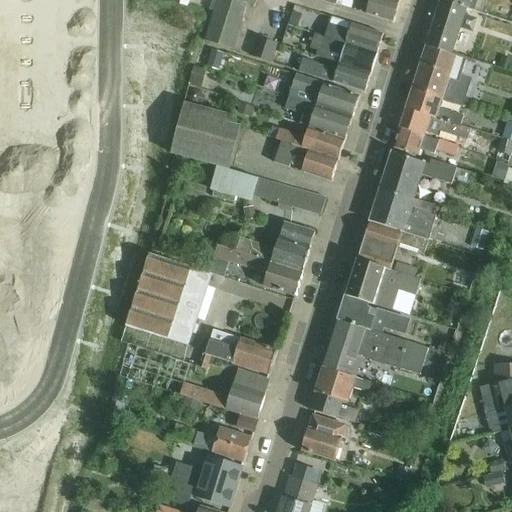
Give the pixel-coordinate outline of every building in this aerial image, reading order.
[(48,0),(4,0),(3,97),(47,98),(48,0)] [(255,7),(233,0),(214,0),(211,11),(213,12),(213,14),(214,15),(215,13),(241,21),(247,6),(254,8),(255,7)] [(346,0),(354,2),(354,0),(365,0),(370,2),(366,16),(393,25),(399,3),(388,0),(346,0)] [(442,0),(442,1),(467,9),(475,11),(483,14),(487,0),(442,0)] [(442,1),(427,48),(452,55),(461,27),(473,31),(477,17),(466,13),(467,9),(442,1)] [(288,27),(298,30),(303,13),(293,10),(288,27)] [(214,15),(210,27),(237,36),(241,21),(215,13),(214,15)] [(331,19),(324,38),(377,56),(384,36),(331,19)] [(237,36),(210,27),(205,43),(232,51),(237,36)] [(377,56),(324,38),(315,35),(311,51),(319,54),(318,58),(371,75),(377,56)] [(271,64),(277,45),(258,40),(252,58),(271,64)] [(413,91),(443,100),(464,107),(473,79),(462,76),(467,61),(452,55),(427,48),(413,91)] [(211,50),(206,66),(218,70),(223,54),(211,50)] [(499,67),(510,70),(511,63),(511,60),(501,58),(499,67)] [(300,70),(299,73),(312,77),(361,93),(365,94),(371,75),(340,65),(338,70),(304,60),(300,70)] [(195,68),(190,84),(202,89),(208,72),(195,68)] [(316,107),(353,119),(360,98),(296,77),(292,88),(320,97),(316,107)] [(443,100),(413,91),(407,110),(437,119),(461,127),(461,126),(464,117),(440,109),(443,100)] [(289,98),(285,110),(304,116),(300,127),(309,129),(317,132),(346,141),(353,119),(316,107),(289,98)] [(185,102),(171,154),(177,155),(229,170),(241,125),(229,122),(231,114),(185,102)] [(252,108),(244,106),(242,114),(250,116),(252,108)] [(407,110),(401,129),(426,136),(427,133),(437,136),(439,131),(468,140),(472,130),(461,126),(461,127),(437,119),(407,110)] [(280,131),(276,141),(280,142),(280,143),(284,144),(339,162),(346,141),(317,132),(309,129),(306,139),(280,131)] [(401,129),(395,148),(419,156),(421,150),(430,153),(435,155),(437,150),(456,156),(459,147),(440,141),(426,136),(401,129)] [(332,182),(339,162),(283,144),(277,164),(291,169),(295,156),(308,160),(303,173),(332,183),(332,182)] [(511,154),(511,147),(502,144),(498,158),(510,162),(511,154)] [(393,154),(377,203),(414,215),(416,210),(432,215),(434,206),(414,199),(422,175),(452,184),(454,178),(457,169),(431,161),(430,165),(393,153),(393,154)] [(498,163),(493,178),(504,182),(509,167),(498,163)] [(326,200),(218,170),(212,188),(216,189),(214,195),(236,202),(237,196),(248,199),(254,201),(256,192),(264,200),(279,204),(278,208),(292,212),(293,208),(319,217),(320,216),(321,216),(326,200)] [(414,215),(377,203),(371,222),(403,233),(429,241),(437,216),(432,215),(416,210),(414,215)] [(256,217),(254,206),(245,207),(247,218),(256,217)] [(371,222),(359,260),(391,271),(400,243),(425,251),(429,241),(403,233),(371,222)] [(241,240),(237,253),(305,271),(312,249),(311,249),(315,234),(285,225),(277,251),(241,240)] [(489,232),(477,228),(472,246),(483,250),(489,232)] [(218,250),(215,259),(230,264),(268,276),(264,287),(297,298),(305,271),(237,253),(218,247),(218,250)] [(189,348),(212,276),(150,257),(127,328),(189,348)] [(359,260),(347,296),(347,297),(393,311),(399,290),(416,296),(421,280),(414,278),(406,275),(394,272),(391,271),(359,260)] [(397,263),(394,272),(406,275),(414,278),(417,269),(397,263)] [(452,297),(448,311),(459,314),(463,300),(452,297)] [(339,321),(382,334),(383,331),(404,337),(409,321),(398,318),(398,317),(346,301),(339,321)] [(446,355),(382,334),(339,321),(324,368),(351,377),(356,378),(361,361),(357,359),(357,357),(421,376),(424,365),(441,370),(446,355)] [(212,342),(207,356),(270,376),(278,351),(242,340),(239,351),(212,342)] [(442,342),(438,352),(448,355),(451,345),(442,342)] [(496,386),(491,387),(497,411),(506,408),(511,430),(511,429),(511,365),(496,366),(496,386)] [(356,378),(351,377),(324,369),(311,411),(338,418),(355,423),(359,411),(342,406),(343,401),(349,403),(354,388),(377,396),(380,386),(356,378)] [(243,416),(259,421),(266,396),(271,382),(239,371),(231,397),(187,383),(183,397),(224,410),(243,416)] [(200,403),(187,398),(184,407),(198,411),(200,403)] [(254,434),(259,421),(243,416),(239,429),(254,434)] [(310,428),(302,452),(336,462),(342,443),(346,444),(348,440),(343,438),(347,426),(314,416),(310,428)] [(195,431),(176,425),(172,438),(191,444),(195,431)] [(194,447),(245,463),(252,439),(221,429),(217,439),(198,434),(194,447)] [(230,509),(243,467),(208,456),(204,471),(189,467),(187,474),(175,470),(169,489),(173,491),(192,496),(196,497),(195,498),(230,509)] [(493,473),(506,470),(503,461),(490,464),(493,473)] [(154,466),(149,481),(163,485),(167,470),(154,466)] [(401,467),(397,481),(404,483),(406,484),(411,470),(401,467)] [(504,483),(501,472),(488,475),(491,487),(504,483)] [(279,511),(310,511),(312,506),(318,485),(293,478),(290,477),(284,498),(279,511)] [(404,483),(397,481),(387,478),(381,496),(399,501),(404,483)] [(91,483),(88,495),(99,499),(101,492),(99,485),(91,483)] [(173,491),(170,502),(189,507),(192,496),(173,491)]
